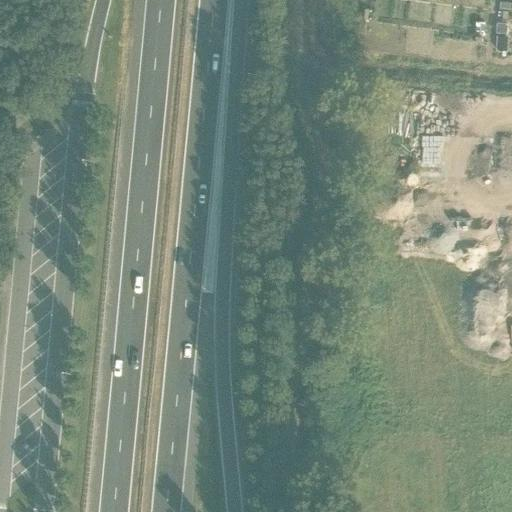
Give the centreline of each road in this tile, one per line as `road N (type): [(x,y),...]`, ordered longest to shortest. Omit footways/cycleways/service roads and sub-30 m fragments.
road 1 (motorway): [(165,511),(214,0)]
road 2 (motorway): [(160,0),(111,511)]
road 3 (motorway): [(234,511),(223,331),(226,0)]
road 4 (motorway): [(107,0),(77,134)]
